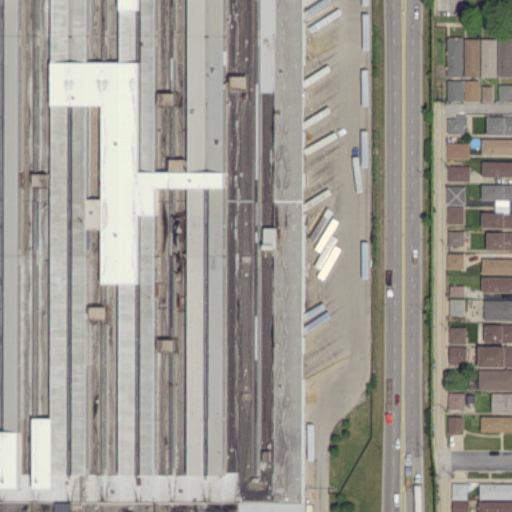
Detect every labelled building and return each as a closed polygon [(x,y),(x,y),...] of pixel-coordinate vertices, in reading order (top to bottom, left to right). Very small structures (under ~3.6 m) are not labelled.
[(0,511),(0,0),(303,0),(303,511),(0,511)] [(449,76),(449,39),(463,39),(463,76),(449,76)] [(480,76),(465,76),(466,40),(481,40),(480,76)] [(497,76),(483,76),(484,40),(498,40),(497,76)] [(511,77),(500,77),(500,40),(511,40),(511,77)] [(464,101),(449,101),(449,81),(464,81),(464,101)] [(480,101),(466,101),(466,81),(480,81),(480,101)] [(511,101),(500,101),(501,86),(511,86),(511,101)] [(483,101),(483,87),(493,87),(494,101),(483,101)] [(511,135),(507,135),(507,134),(487,134),(487,117),(507,117),(507,118),(511,118),(511,135)] [(464,135),(449,134),(449,120),(464,120),(464,135)] [(511,155),(483,155),(483,140),(511,140),(511,155)] [(449,158),(448,145),(470,144),(470,158),(449,158)] [(511,177),(483,177),(483,163),(511,162),(511,177)] [(449,182),(449,167),(470,167),(470,182),(449,182)] [(509,206),(496,206),(496,200),(483,200),(483,198),(481,198),(481,194),(483,194),(483,191),(481,191),(481,188),(483,188),(483,184),(504,184),(504,185),(511,185),(511,200),(509,200),(509,206)] [(449,204),(449,188),(466,188),(466,203),(449,204)] [(511,228),(506,228),(506,227),(484,227),(483,212),(496,212),(496,207),(509,208),(509,213),(511,213),(511,228)] [(464,223),(449,223),(449,208),(464,209),(464,223)] [(464,245),(450,245),(450,232),(464,232),(464,245)] [(511,251),(506,251),(506,249),(488,249),(488,233),(505,233),(511,233),(511,251)] [(464,269),(450,269),(450,254),(464,254),(464,269)] [(511,274),(483,274),(484,260),(511,260),(511,274)] [(504,295),(498,295),(498,293),(483,293),(483,278),(511,278),(511,292),(504,292),(504,295)] [(465,296),(451,296),(451,286),(465,286),(465,296)] [(464,316),(452,316),(452,300),(464,300),(464,316)] [(511,320),(485,320),(485,301),(511,301),(511,320)] [(485,342),(485,325),(503,325),(503,326),(511,325),(511,341),(503,341),(485,342)] [(451,343),(451,328),(467,328),(468,343),(451,343)] [(511,367),(480,367),(480,365),(474,364),(475,348),(480,348),(480,347),(506,347),(506,346),(509,346),(509,347),(511,347),(511,367)] [(468,364),(451,364),(451,348),(468,348),(468,364)] [(511,390),(480,390),(481,370),(506,370),(507,369),(509,369),(509,370),(511,370),(511,390)] [(511,413),(493,413),(493,393),(511,393),(511,413)] [(465,410),(451,410),(451,394),(465,394),(465,410)] [(504,432),(482,432),(482,416),(505,416),(505,417),(511,417),(511,431),(504,431),(504,432)] [(463,435),(450,434),(450,417),(463,417),(463,419),(468,419),(468,425),(463,425),(463,435)] [(468,500),(454,500),(453,484),(468,484),(468,500)] [(511,500),(480,500),(481,485),(511,485),(511,500)] [(469,511),(455,511),(455,502),(470,502),(469,511)] [(511,511),(481,511),(481,502),(511,502),(511,511)]
